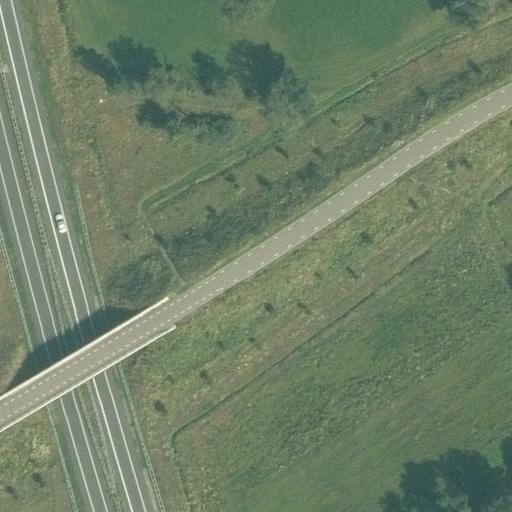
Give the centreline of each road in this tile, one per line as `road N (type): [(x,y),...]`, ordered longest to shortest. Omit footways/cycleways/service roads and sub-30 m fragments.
road 1 (trunk): [(139,511),(4,0)]
road 2 (tertiary): [(511,93),(172,310)]
road 3 (trunk): [(0,131),(102,511)]
road 4 (tertiary): [(0,413),(172,310)]
